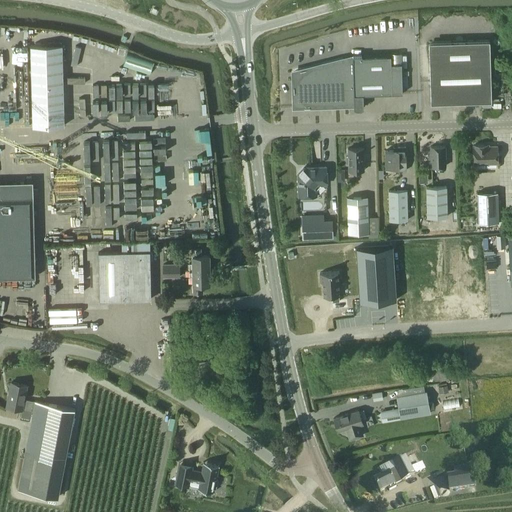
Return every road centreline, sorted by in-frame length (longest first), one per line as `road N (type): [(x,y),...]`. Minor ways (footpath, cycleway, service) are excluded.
road 1 (unclassified): [(316,463),(279,466),(197,408),(96,357),(0,340)]
road 2 (unclassified): [(253,132),(511,124)]
road 3 (unclassified): [(511,323),(284,341)]
road 4 (tertiary): [(284,341),(253,132)]
road 5 (unclassified): [(52,0),(191,40),(236,35)]
road 6 (tertiary): [(316,463),(284,341)]
